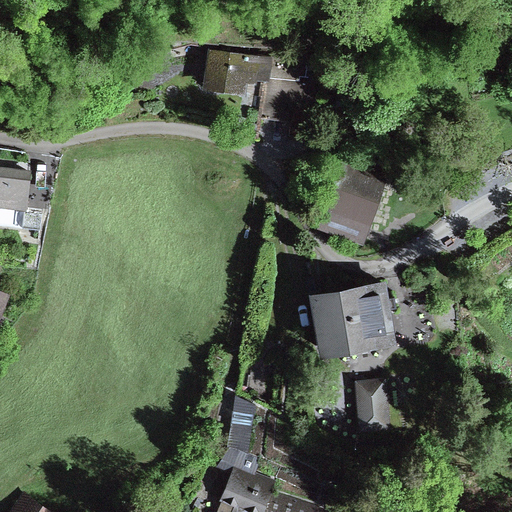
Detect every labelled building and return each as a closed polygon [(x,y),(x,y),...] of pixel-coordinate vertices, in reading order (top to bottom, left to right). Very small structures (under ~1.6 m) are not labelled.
[(271,56),(206,48),(202,87),(257,93),(258,78),(269,79),(271,56)] [(389,173),(343,157),(319,225),(365,240),(389,173)] [(32,166),(0,160),(0,219),(21,223),(25,203),(30,176),(32,166)] [(50,179),(30,176),(25,203),(46,207),(50,179)] [(386,277),(312,289),(322,350),(395,339),(386,277)] [(0,314),(9,294),(0,290),(0,314)] [(387,377),(356,379),(359,431),(390,429),(387,377)] [(258,403),(236,394),(229,448),(218,462),(233,469),(220,499),(233,503),(230,511),(321,511),(323,508),(271,490),(275,480),(255,473),(261,461),(250,455),(258,403)] [(53,511),(27,492),(11,511),(53,511)]
